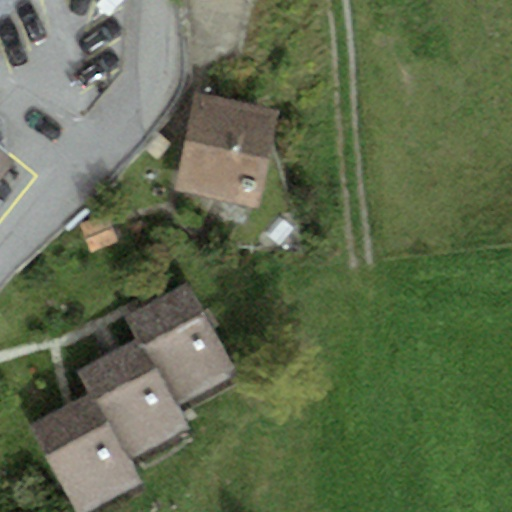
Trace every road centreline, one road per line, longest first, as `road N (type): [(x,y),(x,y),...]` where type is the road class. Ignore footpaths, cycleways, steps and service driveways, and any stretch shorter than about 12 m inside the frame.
road 1 (unclassified): [(80,178),(148,102),(158,0)]
road 2 (residential): [(80,178),(0,83)]
